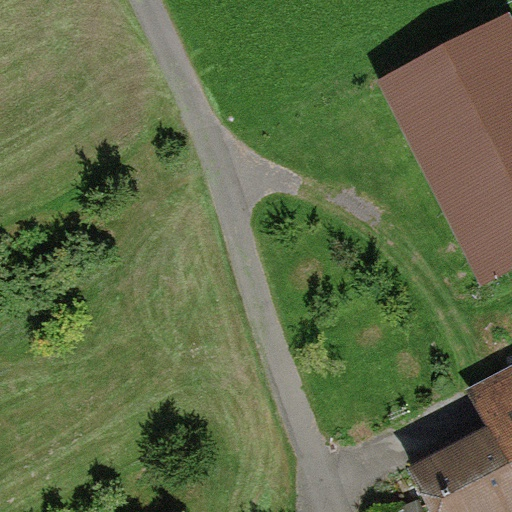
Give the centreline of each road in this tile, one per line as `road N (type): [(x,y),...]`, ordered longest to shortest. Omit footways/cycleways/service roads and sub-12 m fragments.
road 1 (track): [(141,0),(230,177),(330,511)]
road 2 (track): [(230,177),(309,188),(398,227),(467,348)]
